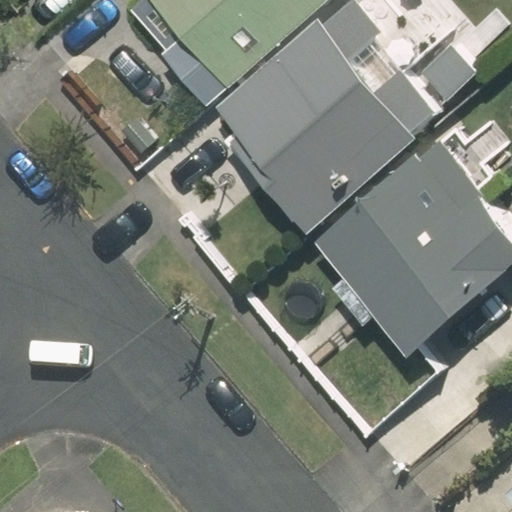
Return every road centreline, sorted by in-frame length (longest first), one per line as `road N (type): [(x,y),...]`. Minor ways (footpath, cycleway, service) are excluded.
road 1 (tertiary): [(266,511),(83,300)]
road 2 (tertiary): [(83,300),(0,203)]
